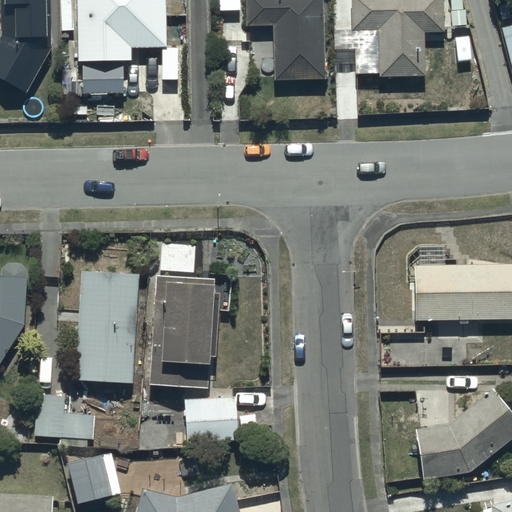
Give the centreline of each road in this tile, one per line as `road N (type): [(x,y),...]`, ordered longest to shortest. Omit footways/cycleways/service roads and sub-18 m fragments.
road 1 (residential): [(319,175),(337,511)]
road 2 (residential): [(0,180),(319,175)]
road 3 (residential): [(319,175),(511,160)]
